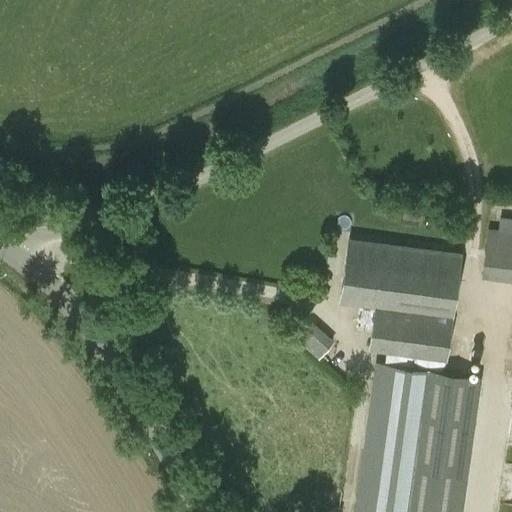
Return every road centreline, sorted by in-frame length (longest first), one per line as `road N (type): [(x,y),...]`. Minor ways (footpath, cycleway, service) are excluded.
road 1 (unclassified): [(19,256),(156,201),(511,20)]
road 2 (unknown): [(54,242),(310,304),(332,316),(357,352)]
road 3 (tertiary): [(198,511),(106,355),(19,256)]
